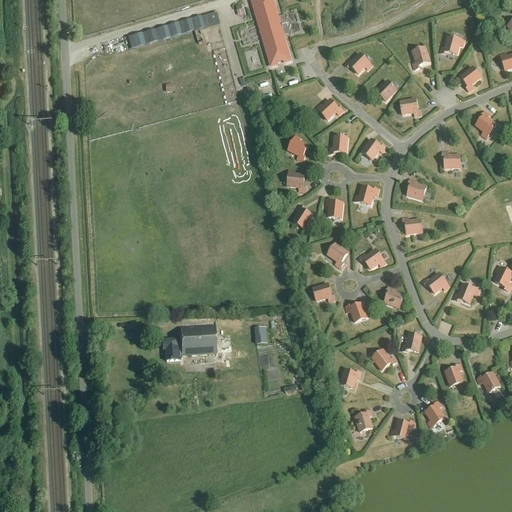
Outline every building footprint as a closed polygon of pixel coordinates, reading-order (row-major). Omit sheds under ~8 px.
[(272,68),(291,63),(272,0),(258,0),(252,2),(272,68)] [(202,19),(206,31),(221,26),(217,14),(202,19)] [(177,22),(146,28),(148,37),(179,30),(177,22)] [(463,48),(464,43),(448,39),(445,50),(442,49),(441,55),(446,56),(446,54),(457,57),(460,47),(463,48)] [(419,68),(430,65),(425,50),(413,54),(416,65),(413,66),(415,72),(420,70),(419,68)] [(365,60),(372,63),(374,58),(368,55),(365,60)] [(511,57),(507,59),(506,55),(501,57),(506,73),(511,70),(511,57)] [(368,71),(372,68),(360,56),(352,64),(350,62),(345,66),(349,70),(351,68),(359,76),(366,69),(368,71)] [(472,87),(481,80),(473,70),(461,79),(468,88),(466,90),(469,93),(474,90),(472,87)] [(386,103),(397,92),(388,83),(380,91),(377,89),(373,94),(376,97),(378,95),(386,103)] [(415,118),(421,117),(420,112),(418,113),(416,101),(401,104),(403,117),(414,115),(415,118)] [(339,117),(343,112),(340,109),(338,110),(330,102),(323,109),(321,106),(317,110),(328,122),(336,114),(339,117)] [(486,140),(497,127),(488,120),(490,118),(485,114),(482,118),(483,119),(476,128),(484,134),(482,137),(486,140)] [(303,158),(308,148),(299,143),(301,140),(296,138),(289,153),(299,158),(298,161),(303,164),(305,159),(303,158)] [(346,155),(348,140),(335,139),(334,150),(331,150),(330,156),(335,157),(335,154),(346,155)] [(382,155),(386,150),(382,147),(381,149),(371,142),(362,154),(373,162),(380,153),(382,155)] [(445,171),(461,171),(460,157),(449,158),(449,154),(442,154),(443,159),(445,159),(445,171)] [(305,194),(306,189),(304,188),(305,177),(295,176),(295,173),(289,172),(288,189),(300,190),(299,193),(305,194)] [(423,202),(426,190),(415,186),(416,183),(410,181),(409,186),(411,187),(408,198),(423,202)] [(377,197),(379,191),(374,190),(373,192),(362,189),(360,199),(356,198),(355,203),(371,208),(374,197),(377,197)] [(341,221),(343,205),(332,204),(332,202),(327,201),(326,208),(330,208),(328,220),(341,221)] [(307,226),(313,218),(303,212),(304,210),(300,207),(297,212),(299,214),(293,224),(307,233),(310,228),(307,226)] [(407,237),(423,235),(421,222),(409,223),(409,220),(403,221),(403,226),(406,226),(407,237)] [(342,265),(348,255),(340,250),(342,247),(337,244),(328,257),(338,264),(336,266),(341,270),(344,266),(342,265)] [(381,269),(386,265),(376,252),(367,259),(365,256),(360,260),(362,264),(364,263),(371,272),(379,266),(381,269)] [(508,293),(511,288),(508,286),(511,278),(511,275),(498,269),(496,274),(499,275),(495,284),(505,289),(504,291),(508,293)] [(445,292),(449,289),(439,276),(430,283),(428,280),(423,284),(426,288),(428,287),(435,296),(443,289),(445,292)] [(329,303),(335,302),(334,297),(331,297),(328,286),(313,291),(317,303),(328,300),(329,303)] [(477,298),(479,293),(464,287),(459,297),(456,296),(454,302),(458,304),(459,302),(470,306),(474,297),(477,298)] [(399,311),(404,298),(393,294),(394,291),(389,289),(387,294),(389,294),(385,305),(399,311)] [(355,325),(368,320),(362,306),(352,309),(351,307),(346,309),(348,315),(351,314),(355,325)] [(216,357),(217,368),(235,367),(235,362),(248,361),(246,351),(234,352),(217,353),(216,329),(181,331),(181,343),(162,344),(163,353),(166,353),(166,365),(180,364),(180,359),(216,357)] [(419,354),(422,339),(409,336),(407,348),(403,347),(402,353),(407,354),(408,352),(419,354)] [(393,368),(397,364),(393,360),(390,362),(383,352),(373,360),(382,373),(391,366),(393,368)] [(459,373),(462,372),(460,366),(455,368),(456,370),(446,374),(451,389),(463,384),(459,373)] [(360,381),(361,375),(356,373),(356,375),(345,372),(342,382),(339,381),(337,386),(353,391),(356,380),(360,381)] [(489,395),(501,389),(493,375),(483,380),(482,378),(478,381),(481,386),(484,385),(489,395)] [(432,430),(445,420),(439,411),(442,409),(438,404),(434,407),(435,409),(426,415),(431,423),(429,425),(432,430)] [(369,419),(372,418),(370,412),(366,414),(366,416),(356,420),(360,434),(373,430),(369,419)] [(413,431),(415,425),(410,424),(409,426),(398,423),(396,433),(392,432),(391,437),(407,441),(410,430),(413,431)]
